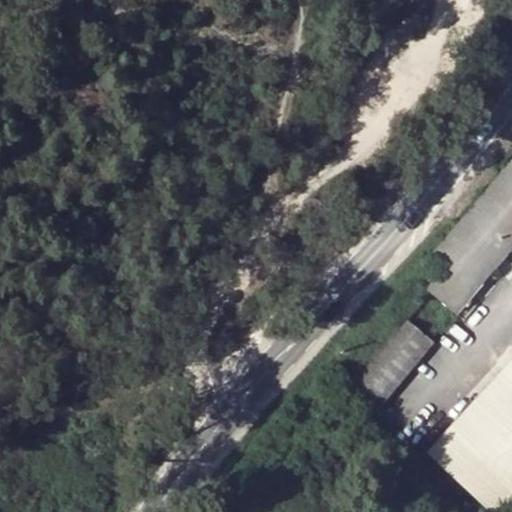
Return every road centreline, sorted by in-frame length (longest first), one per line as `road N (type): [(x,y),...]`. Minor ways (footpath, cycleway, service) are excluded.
road 1 (secondary): [(511,82),(420,202),(223,416),(147,511)]
road 2 (track): [(450,0),(439,37),(370,140),(287,200),(210,300),(187,356),(187,381),(223,416)]
